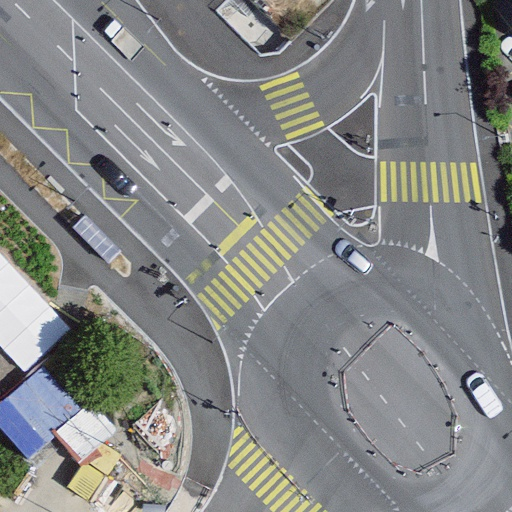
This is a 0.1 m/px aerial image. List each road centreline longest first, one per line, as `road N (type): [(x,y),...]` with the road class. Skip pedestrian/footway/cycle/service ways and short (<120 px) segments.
road 1 (tertiary): [(449,324),(432,256),(422,0)]
road 2 (tertiary): [(409,0),(362,57),(293,102),(232,127),(143,130)]
road 3 (secondary): [(363,340),(143,130)]
road 4 (secondary): [(143,130),(16,0)]
road 5 (secondary): [(487,459),(503,423),(500,374),(471,335),(449,324)]
road 6 (secondary): [(356,459),(400,486),(426,488),(487,459)]
road 7 (secondary): [(363,340),(337,385),(335,411),(356,459)]
